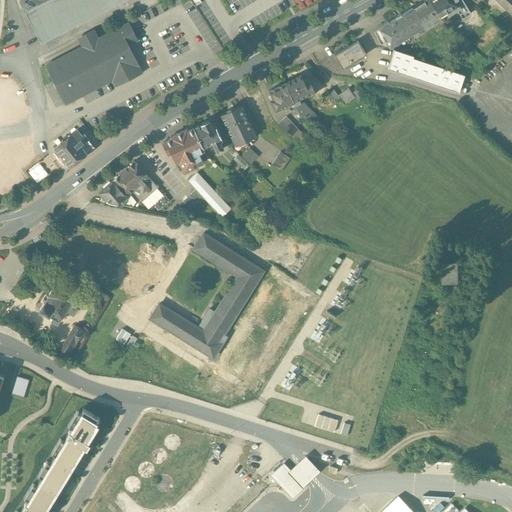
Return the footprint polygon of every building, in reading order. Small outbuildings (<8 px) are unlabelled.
[(116,0),(24,0),(44,38),(116,0)] [(429,0),(424,0),(413,7),(424,26),(430,22),(432,24),(441,19),(439,16),(429,0)] [(429,0),(439,16),(446,12),(448,15),(457,10),(462,19),(471,14),(462,0),(429,0)] [(511,0),(497,0),(511,14),(511,0)] [(424,26),(413,7),(401,15),(400,13),(395,16),(396,18),(408,36),(412,33),(413,34),(417,31),(424,26)] [(396,18),(388,22),(378,28),(379,30),(375,33),(378,38),(377,38),(381,44),(383,42),(385,45),(388,43),(390,47),(408,36),(396,18)] [(86,45),(45,66),(53,80),(65,104),(139,66),(128,45),(138,40),(129,23),(98,39),(86,45)] [(217,31),(204,38),(212,54),(223,48),(222,45),(229,41),(224,29),(217,32),(217,31)] [(93,30),(81,36),(86,45),(98,39),(93,30)] [(358,40),(335,55),(344,68),(367,54),(358,40)] [(414,52),(399,47),(399,48),(396,47),(394,48),(394,50),(412,56),(414,52)] [(412,56),(394,50),(388,70),(407,76),(413,58),(413,56),(412,56)] [(422,61),(413,58),(407,76),(416,79),(422,61)] [(464,75),(422,61),(416,79),(458,92),(464,75)] [(301,75),(284,83),(293,101),(298,99),(311,93),(312,96),(315,94),(308,80),(304,82),(301,75)] [(284,83),(268,91),(272,99),(270,100),(275,111),(293,103),(293,101),(284,83)] [(349,88),(338,95),(340,98),(344,104),(355,97),(352,92),(349,88)] [(338,95),(333,89),(329,92),(335,101),(340,98),(338,95)] [(363,98),(357,89),(352,92),(355,97),(358,101),(363,98)] [(315,114),(303,103),(302,104),(298,99),(293,101),(293,103),(300,116),(311,122),(315,114)] [(240,106),(234,109),(233,107),(228,110),(228,112),(222,115),(235,142),(236,144),(254,135),(240,106)] [(293,124),(286,116),(282,120),(289,128),(293,124)] [(209,120),(201,124),(201,125),(194,128),(203,147),(211,143),(216,152),(223,149),(220,143),(221,142),(220,139),(221,139),(213,123),(211,125),(209,120)] [(289,128),(282,120),(278,124),(285,132),(286,132),(289,128)] [(289,128),(286,132),(292,136),(298,130),(293,124),(289,128)] [(193,126),(170,136),(171,138),(163,142),(169,153),(172,151),(178,163),(179,162),(184,171),(186,171),(186,172),(189,171),(188,169),(203,163),(199,153),(204,150),(203,147),(194,128),(193,126)] [(81,135),(77,130),(54,148),(70,167),(87,153),(86,153),(94,147),(84,134),(81,135)] [(250,148),(242,157),(250,165),(258,156),(250,148)] [(290,158),(280,151),(271,165),(281,172),(290,158)] [(242,157),(239,155),(234,160),(245,170),(250,165),(242,157)] [(148,177),(134,161),(113,180),(112,180),(126,196),(148,177)] [(40,163),(30,172),(38,182),(48,174),(40,163)] [(230,209),(196,173),(188,181),(196,189),(205,199),(221,217),(230,209)] [(148,177),(126,196),(125,199),(121,205),(130,207),(152,181),(148,177)] [(112,180),(99,192),(102,195),(100,200),(121,205),(125,199),(126,196),(112,180)] [(196,189),(184,201),(193,210),(205,199),(196,189)] [(197,328),(159,303),(150,318),(213,357),(226,337),(223,335),(263,271),(203,233),(200,238),(199,237),(195,243),(197,244),(194,249),(238,276),(215,312),(210,309),(197,328)] [(62,289),(55,285),(50,294),(52,295),(46,305),(44,303),(40,309),(53,317),(51,320),(57,324),(66,309),(74,314),(82,301),(70,294),(72,291),(64,286),(62,289)] [(47,292),(41,302),(44,303),(50,294),(47,292)] [(75,326),(61,350),(70,355),(83,332),(81,331),(82,330),(75,326)] [(133,335),(127,345),(131,348),(137,338),(133,335)] [(186,359),(177,371),(191,381),(200,369),(186,359)] [(29,379),(17,376),(12,394),(24,398),(29,379)] [(100,418),(83,408),(80,413),(77,410),(68,425),(72,427),(63,440),(60,438),(51,452),(55,454),(50,462),(46,460),(38,474),(41,477),(37,485),(33,483),(24,497),(28,499),(19,511),(16,510),(14,511),(45,511),(84,448),(86,449),(90,443),(88,442),(99,424),(97,423),(100,418)] [(337,422),(316,415),(311,428),(332,435),(334,429),(337,422)] [(292,464),(286,469),(298,482),(303,477),(310,471),(316,466),(304,453),(297,459),(292,464)] [(286,469),(282,464),(269,475),(289,498),(302,487),(298,482),(286,469)] [(405,511),(417,511),(404,498),(398,504),(405,511)] [(434,511),(437,511),(444,506),(441,502),(433,510),(434,511)] [(451,503),(441,511),(448,511),(454,507),(451,503)]
